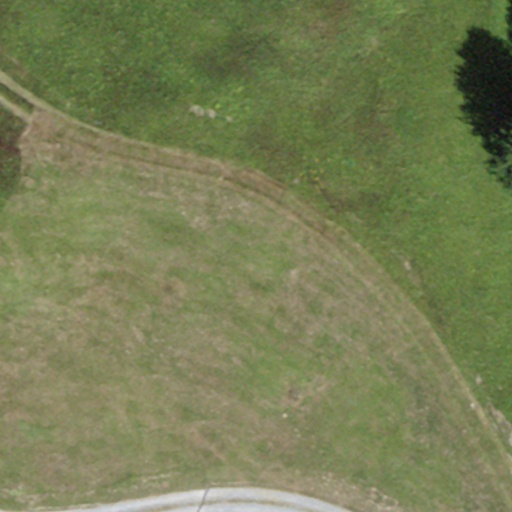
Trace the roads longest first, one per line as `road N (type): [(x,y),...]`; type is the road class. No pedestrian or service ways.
road 1 (track): [(511,482),(435,348),(374,276),(291,199),(246,175),(80,133),(0,90)]
road 2 (track): [(313,511),(239,498),(146,511)]
